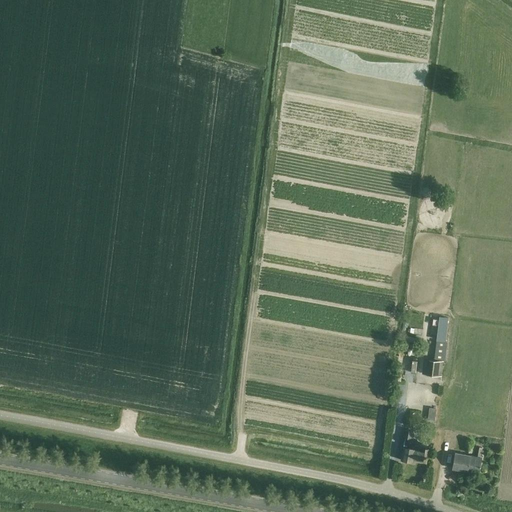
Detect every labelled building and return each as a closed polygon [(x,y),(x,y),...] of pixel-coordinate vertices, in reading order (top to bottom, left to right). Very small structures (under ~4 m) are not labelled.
[(448,318),(439,317),(436,340),(445,341),(448,318)] [(426,359),(424,374),(438,375),(440,360),(426,359)] [(404,438),(401,460),(412,462),(413,459),(423,461),(425,446),(416,444),(416,442),(410,441),(412,430),(405,429),(403,438),(404,438)] [(471,453),(473,441),(467,440),(465,451),(471,453)] [(478,474),(483,450),(479,449),(478,457),(455,453),(452,469),(478,474)]
